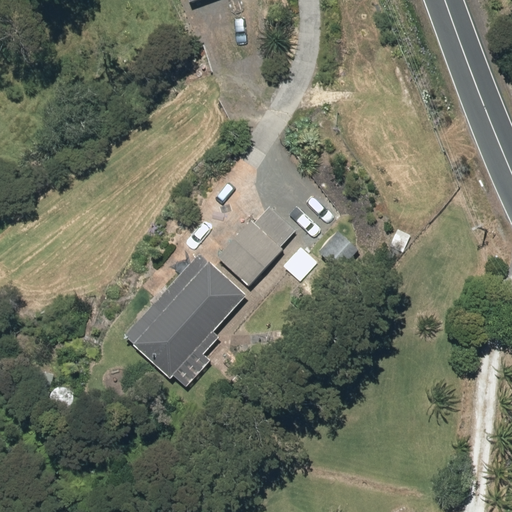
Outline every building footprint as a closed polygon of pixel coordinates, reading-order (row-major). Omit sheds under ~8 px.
[(321,196),(299,217),(320,239),(342,217),(321,196)] [(403,208),(392,224),(404,232),(415,217),(403,208)] [(243,289),(277,251),(246,224),(212,260),(243,289)] [(296,247),(279,268),(296,282),(313,262),(296,247)] [(199,341),(238,299),(192,257),(117,339),(163,382),(165,379),(177,391),(212,353),(199,341)] [(0,350),(0,364),(7,367),(11,353),(0,350)] [(33,375),(30,396),(45,399),(49,377),(33,375)]
